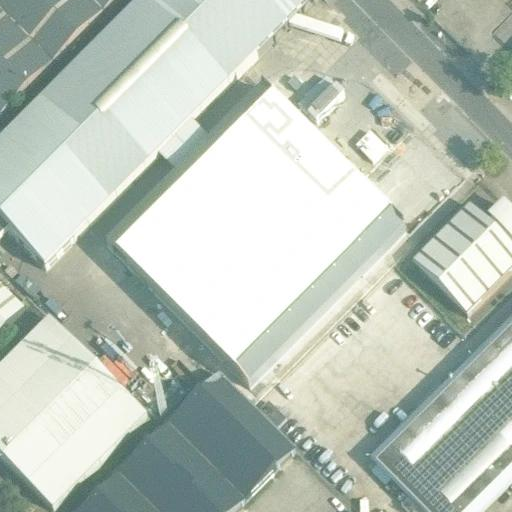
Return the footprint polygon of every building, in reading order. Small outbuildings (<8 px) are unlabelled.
[(318,0),(148,0),(0,149),(0,247),(10,237),(47,273),(318,0)] [(121,0),(0,0),(0,116),(2,119),(121,0)] [(212,145),(107,250),(251,393),(407,236),(263,93),(212,145)] [(490,231),(487,228),(470,210),(414,267),(468,321),(511,276),(511,215),(507,211),(492,227),(493,228),(490,231)] [(0,289),(0,338),(25,314),(0,289)] [(46,325),(0,371),(0,461),(50,511),(56,511),(145,424),(61,340),(46,325)] [(486,511),(511,487),(511,325),(372,464),(411,503),(403,510),(405,511),(486,511)] [(240,511),(296,456),(241,401),(220,380),(164,436),(240,511)] [(144,511),(240,511),(164,436),(116,484),(144,511)] [(144,511),(116,484),(88,511),(144,511)]
